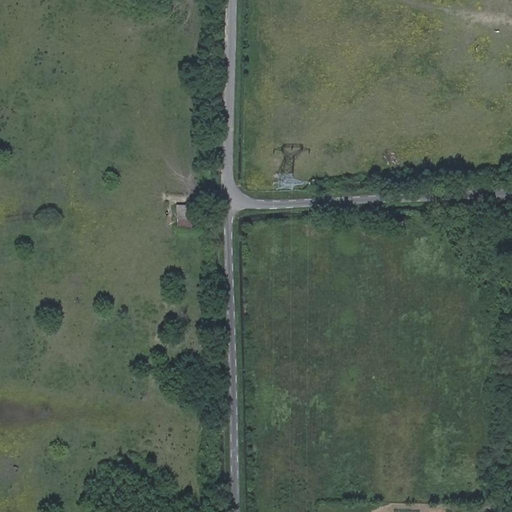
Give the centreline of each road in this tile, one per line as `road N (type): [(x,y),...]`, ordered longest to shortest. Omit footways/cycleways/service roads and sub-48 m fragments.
road 1 (residential): [(231,206),(236,511)]
road 2 (residential): [(231,206),(511,192)]
road 3 (residential): [(232,0),(231,206)]
